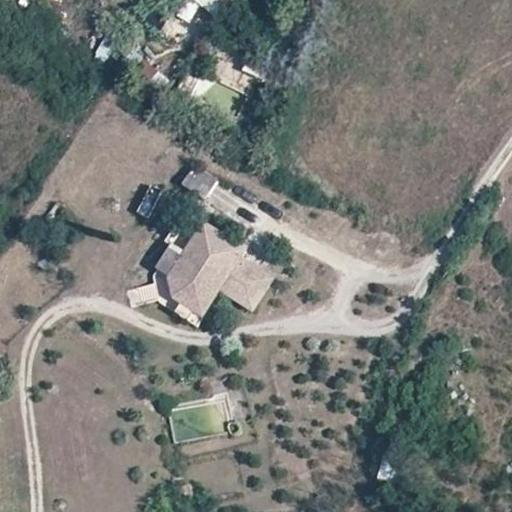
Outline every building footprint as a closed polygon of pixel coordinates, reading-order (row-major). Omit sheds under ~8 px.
[(199,0),(224,20),(239,0),(199,0)] [(160,32),(189,51),(207,24),(178,5),(160,32)] [(194,165),(182,188),(208,201),(220,178),(194,165)] [(152,183),(139,211),(151,217),(164,189),(152,183)] [(237,251),(240,243),(195,225),(172,285),(180,304),(202,312),(210,292),(222,286),(257,300),(271,264),(237,251)]
